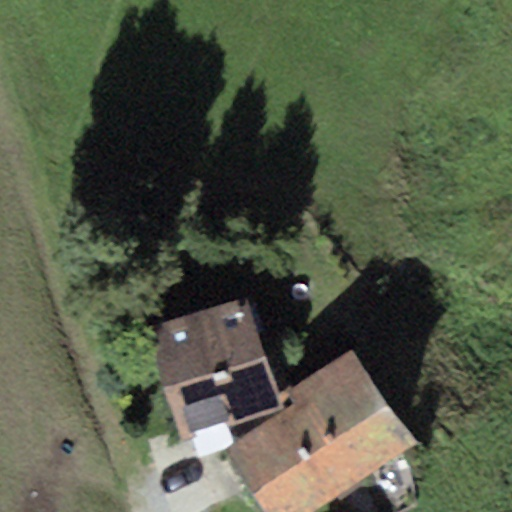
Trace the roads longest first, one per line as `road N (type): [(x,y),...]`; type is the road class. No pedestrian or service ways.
road 1 (track): [(0,54),(54,262),(139,483)]
road 2 (track): [(54,262),(132,0)]
